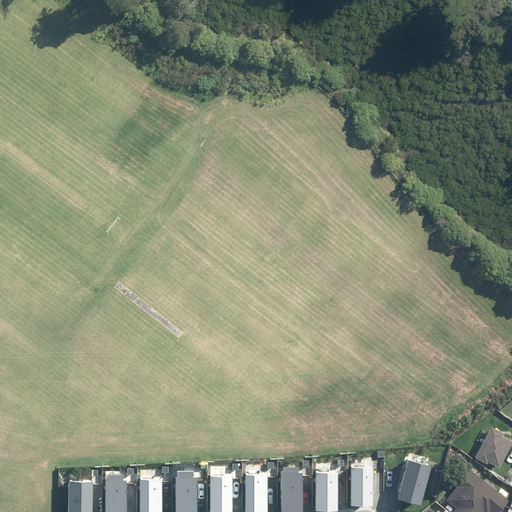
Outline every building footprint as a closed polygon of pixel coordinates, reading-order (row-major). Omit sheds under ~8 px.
[(482,429),(477,440),(482,442),(474,457),(486,463),(487,461),(499,468),(511,442),(511,441),(501,435),(503,432),(490,426),(487,432),(482,429)] [(438,460),(413,451),(400,490),(425,498),(438,460)] [(383,460),(356,458),(355,499),(381,500),(383,460)] [(312,464),(286,463),(284,503),(311,505),(312,464)] [(347,464),(320,463),(318,503),(345,504),(347,464)] [(241,468),(214,467),(213,507),(239,509),(241,468)] [(275,468),(248,467),(246,507),(273,508),(275,468)] [(207,470),(181,469),(179,509),(206,510),(207,470)] [(454,511),(487,511),(489,510),(491,511),(497,511),(508,499),(471,469),(446,500),(455,507),(453,510),(454,511)] [(171,472),(144,470),(142,511),(169,511),(171,472)] [(136,511),(138,474),(112,473),(109,511),(136,511)] [(99,511),(102,476),(75,475),(73,511),(99,511)]
